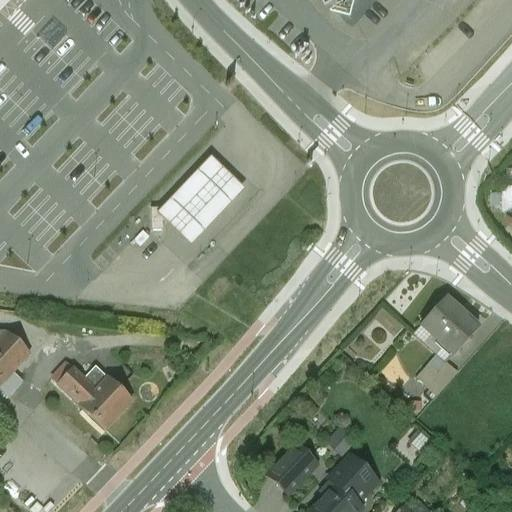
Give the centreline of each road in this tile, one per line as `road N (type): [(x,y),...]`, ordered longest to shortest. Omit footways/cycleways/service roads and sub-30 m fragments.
road 1 (secondary): [(211,413),(369,229)]
road 2 (residential): [(365,165),(196,0)]
road 3 (secondary): [(126,503),(211,413)]
